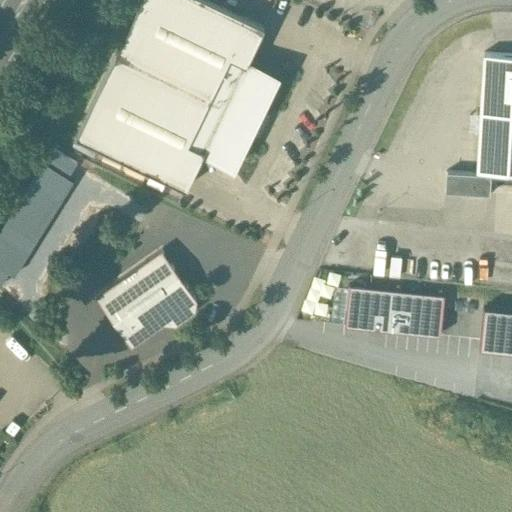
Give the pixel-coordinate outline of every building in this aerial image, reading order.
[(264,25),(212,0),(141,0),(77,134),(186,187),(203,151),(203,150),(186,142),(229,53),(246,61),(264,25)] [(511,54),(484,52),(477,173),(491,174),(511,174),(511,54)] [(246,61),(229,53),(186,142),(203,150),(203,151),(233,165),(276,75),(246,61)] [(477,173),(446,171),(445,191),(490,194),(491,174),(477,173)] [(196,298),(162,249),(96,295),(131,345),(164,322),(175,324),(195,310),(196,298)] [(349,286),(346,324),(439,333),(443,295),(349,286)] [(511,308),(484,306),(480,345),(511,347),(511,308)]
